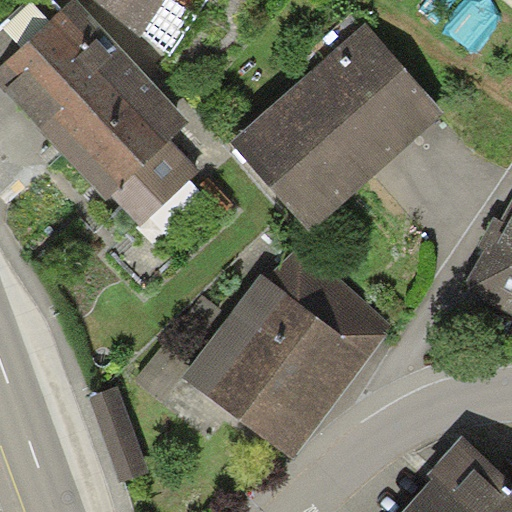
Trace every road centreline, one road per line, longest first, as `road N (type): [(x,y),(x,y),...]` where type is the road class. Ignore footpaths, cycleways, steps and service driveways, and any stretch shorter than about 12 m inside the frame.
road 1 (residential): [(299,511),(406,419),(511,392)]
road 2 (secondary): [(0,356),(59,511)]
